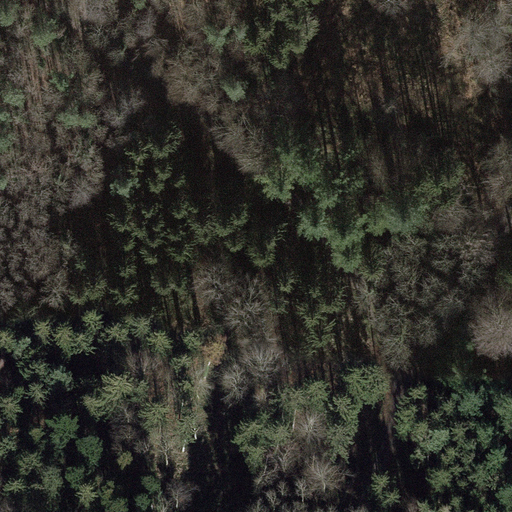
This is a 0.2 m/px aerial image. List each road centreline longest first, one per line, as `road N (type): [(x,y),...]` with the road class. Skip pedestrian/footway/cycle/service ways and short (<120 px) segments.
road 1 (track): [(52,0),(341,254),(395,349),(404,394)]
road 2 (track): [(404,394),(421,341),(511,210)]
road 3 (track): [(404,394),(350,511)]
